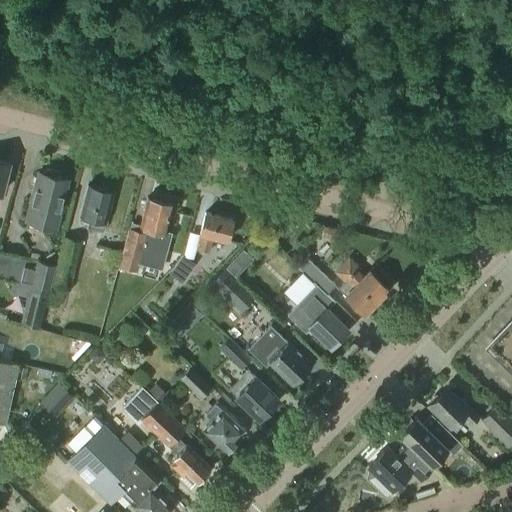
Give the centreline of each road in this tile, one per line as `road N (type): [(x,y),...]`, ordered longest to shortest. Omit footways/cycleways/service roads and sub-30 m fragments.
road 1 (unclassified): [(493,251),(0,120)]
road 2 (unclassified): [(252,511),(493,251)]
